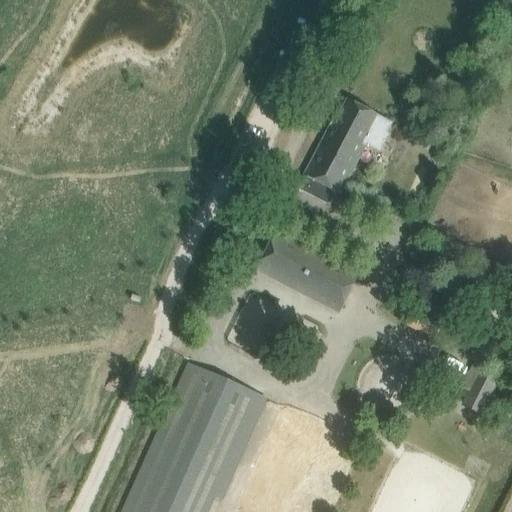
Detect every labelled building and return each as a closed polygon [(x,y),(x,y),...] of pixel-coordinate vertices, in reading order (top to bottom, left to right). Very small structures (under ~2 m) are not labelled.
[(304,176),(297,191),(329,208),(337,193),(340,194),(366,144),(374,129),(370,127),(376,116),(349,101),(339,121),(334,119),(304,176)] [(275,232),(257,267),(339,311),(357,275),(275,232)] [(472,363),(460,388),(467,391),(462,400),(483,410),(499,376),(472,363)] [(187,364),(121,511),(207,511),(214,497),(222,501),(267,400),(187,364)] [(293,511),(331,427),(281,405),(234,511),(293,511)]
